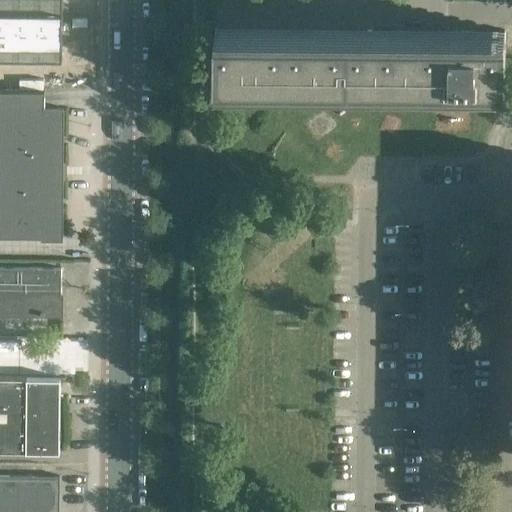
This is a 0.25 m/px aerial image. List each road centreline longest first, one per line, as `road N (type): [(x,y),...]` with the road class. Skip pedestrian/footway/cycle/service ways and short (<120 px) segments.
road 1 (secondary): [(117,511),(120,0)]
road 2 (residential): [(363,511),(368,219),(387,199),(502,199),(503,159),(511,144)]
road 3 (residential): [(511,20),(229,13)]
